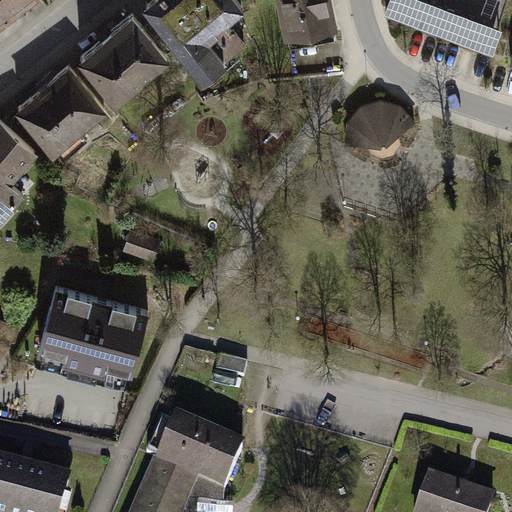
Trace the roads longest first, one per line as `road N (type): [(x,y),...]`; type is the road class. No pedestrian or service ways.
road 1 (residential): [(363,0),(370,36),(389,67),(511,118)]
road 2 (residential): [(511,437),(361,399)]
road 3 (tertiary): [(96,0),(0,80)]
